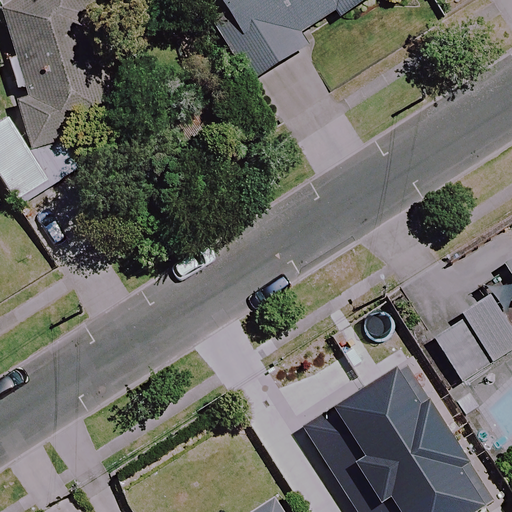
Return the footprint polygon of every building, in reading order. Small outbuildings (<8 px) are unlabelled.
[(31,107),(21,110),(11,116),(0,122),(0,185),(18,215),(85,173),(67,144),(119,129),(82,0),(4,0),(20,57),(11,59),(20,92),(26,91),(31,107)] [(313,49),(304,34),(334,17),(339,25),(382,0),(218,0),(239,36),(226,44),(250,86),(313,49)] [(0,100),(10,95),(0,79),(0,100)] [(511,356),(511,328),(495,303),(436,340),(465,386),(511,356)] [(490,511),(401,374),(303,435),(349,511),(490,511)] [(281,511),(275,502),(259,511),(281,511)]
